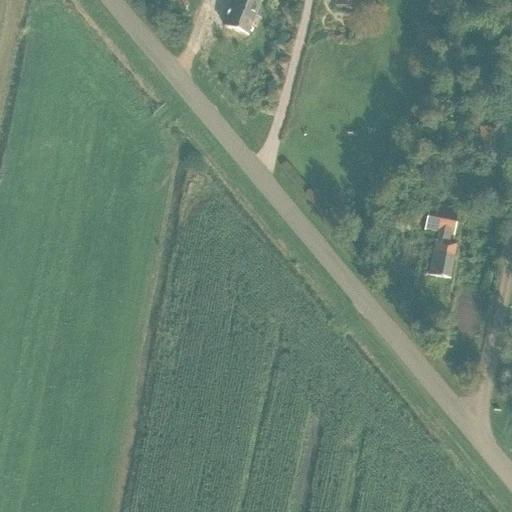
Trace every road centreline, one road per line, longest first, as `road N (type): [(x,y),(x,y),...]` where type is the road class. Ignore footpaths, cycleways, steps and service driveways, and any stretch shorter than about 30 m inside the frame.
road 1 (unclassified): [(511,480),(107,0)]
road 2 (track): [(469,429),(495,371),(511,276)]
